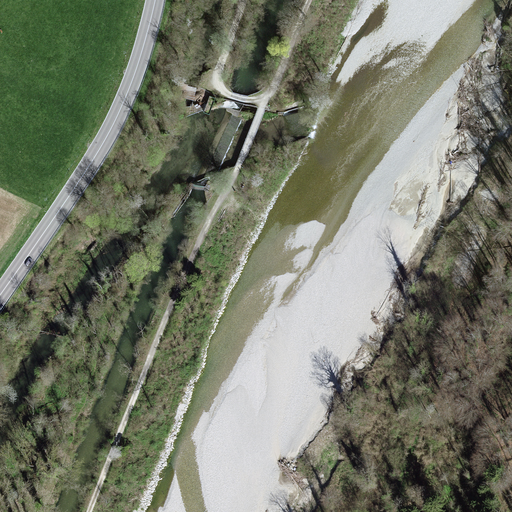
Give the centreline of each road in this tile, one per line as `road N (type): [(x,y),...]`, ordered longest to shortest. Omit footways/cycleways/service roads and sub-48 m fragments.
road 1 (track): [(264,99),(87,511)]
road 2 (primary): [(0,294),(110,129),(154,0)]
